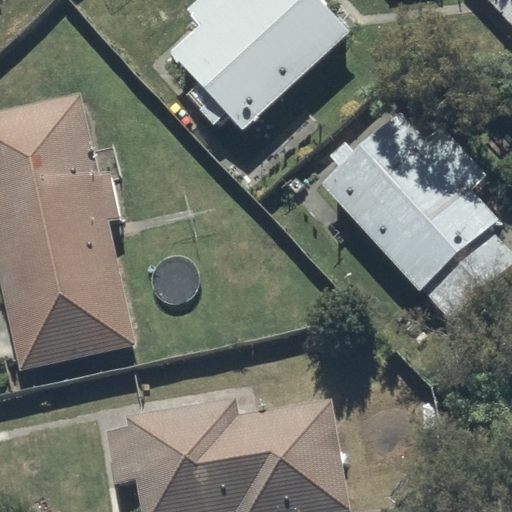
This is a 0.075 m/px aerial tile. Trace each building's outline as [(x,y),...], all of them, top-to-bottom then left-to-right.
[(228,128),(245,147),(352,49),(346,42),(348,40),(311,0),(214,0),(186,26),(202,43),(170,71),(210,114),(199,124),(214,141),(228,128)] [(511,0),(476,0),(511,38),(511,0)] [(102,196),(82,108),(0,126),(0,294),(22,389),(139,362),(111,236),(126,232),(117,192),(102,196)] [(325,204),(420,309),(425,305),(452,334),(511,278),(511,269),(491,246),(500,238),(472,206),(490,190),(422,115),(360,172),(349,160),(334,174),(344,186),(325,204)] [(338,456),(331,411),(247,424),(244,409),(126,428),(128,438),(108,441),(117,499),(138,496),(140,511),(348,511),(342,469),(349,468),(347,455),(338,456)]
